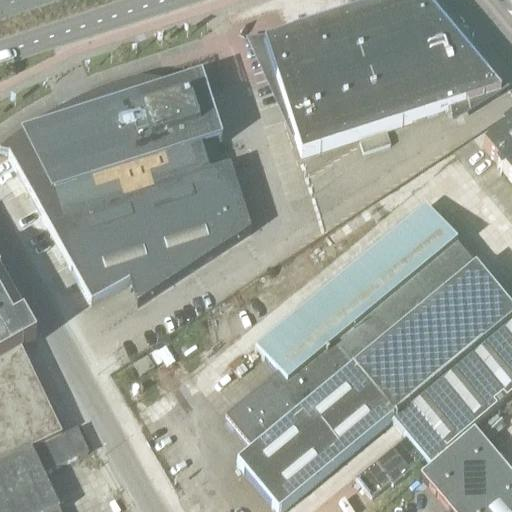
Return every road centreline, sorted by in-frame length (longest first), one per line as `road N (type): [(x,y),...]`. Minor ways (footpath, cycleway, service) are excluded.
road 1 (unclassified): [(152,511),(0,227)]
road 2 (primary): [(0,56),(161,0)]
